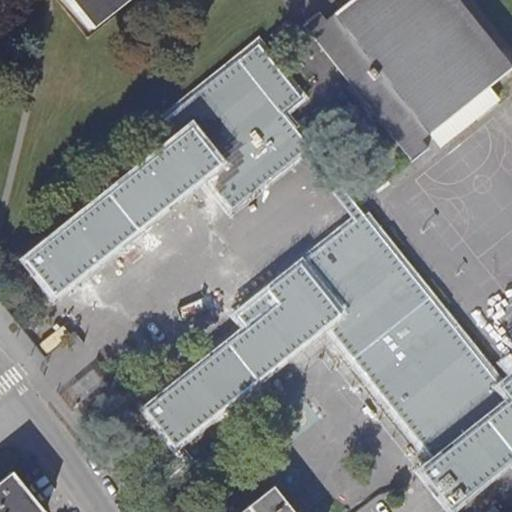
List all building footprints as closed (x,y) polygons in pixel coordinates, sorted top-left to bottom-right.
[(67,0),(90,28),(125,0),(67,0)] [(304,26),(411,162),(428,148),(423,142),(432,134),(442,147),(499,101),(489,87),(510,70),(453,0),(351,0),(333,14),(327,7),(304,26)] [(274,121),(283,113),(303,97),(259,44),(188,102),(162,123),(175,140),(26,260),(54,295),(204,176),(232,209),(301,154),(274,121)] [(274,121),(301,154),(355,222),(493,393),(500,388),(475,355),(334,178),(293,127),(283,113),(274,121)] [(511,378),(500,388),(493,393),(355,222),(322,248),(287,276),(238,315),(248,328),(222,349),(141,414),(154,430),(136,443),(166,482),(188,464),(174,447),(208,419),(326,326),(434,461),(422,472),(450,508),(464,497),(511,458),(511,378)] [(85,398),(105,382),(96,370),(76,387),(85,398)] [(43,511),(11,472),(0,481),(0,511),(43,511)] [(292,511),(273,488),(242,511),(292,511)]
